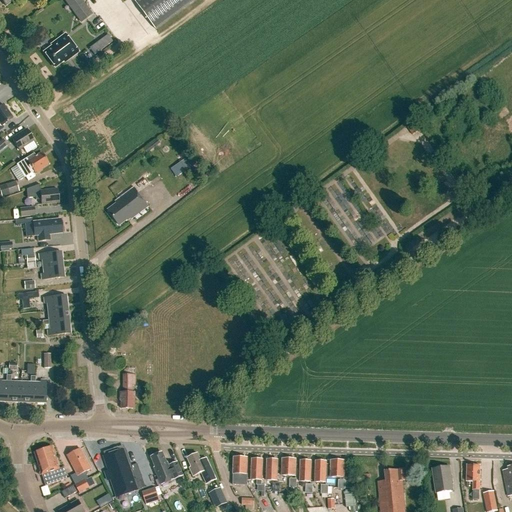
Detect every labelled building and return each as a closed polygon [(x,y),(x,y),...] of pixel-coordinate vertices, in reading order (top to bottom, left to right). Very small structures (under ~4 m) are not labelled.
[(66,0),(82,21),(92,14),(82,0),(66,0)] [(133,0),(134,0),(155,30),(195,0),(133,0)] [(52,47),(44,53),(55,67),(69,56),(70,58),(78,52),(64,34),(50,45),(52,47)] [(1,127),(12,119),(2,105),(0,106),(0,130),(2,129),(1,127)] [(407,128),(412,135),(417,132),(412,124),(407,128)] [(26,129),(11,139),(19,151),(34,141),(26,129)] [(41,170),(49,165),(41,153),(27,162),(26,159),(16,165),(24,177),(33,172),(34,174),(36,173),(36,174),(41,171),(41,170)] [(191,158),(182,164),(185,169),(194,163),(191,158)] [(148,178),(155,185),(161,179),(154,172),(148,178)] [(0,193),(1,197),(19,191),(15,182),(0,187),(0,193)] [(41,205),(59,203),(57,190),(40,192),(39,187),(27,191),(27,198),(36,198),(36,200),(41,200),(41,205)] [(117,206),(109,212),(119,227),(128,220),(130,221),(138,215),(139,216),(149,208),(135,190),(116,204),(117,206)] [(34,208),(20,209),(21,218),(35,217),(34,208)] [(60,220),(32,223),(34,237),(37,237),(37,242),(50,241),(49,235),(62,234),(60,220)] [(61,252),(38,255),(39,261),(41,260),(42,267),(63,265),(61,252)] [(43,274),(40,275),(41,281),(64,278),(63,265),(42,267),(43,274)] [(23,283),(24,291),(35,290),(34,282),(23,283)] [(47,311),(68,309),(66,296),(43,298),(44,304),(46,304),(47,311)] [(48,324),(69,321),(68,309),(47,311),(48,321),(42,321),(42,326),(49,325),(48,324)] [(47,337),(70,334),(69,321),(48,324),(49,325),(49,330),(46,330),(47,337)] [(134,393),(132,393),(132,385),(135,385),(135,376),(124,375),(123,393),(120,393),(120,400),(121,400),(121,408),(134,409),(134,393)] [(7,383),(7,403),(19,403),(20,383),(11,383),(11,376),(6,376),(5,383),(7,383)] [(20,383),(19,403),(32,404),(33,383),(35,383),(35,377),(30,377),(30,383),(20,383)] [(32,404),(45,404),(45,381),(39,381),(39,384),(35,383),(33,383),(32,404)] [(53,448),(36,453),(47,486),(68,479),(64,467),(60,469),(53,448)] [(110,471),(107,472),(110,479),(112,479),(118,496),(145,487),(138,465),(132,466),(126,449),(120,451),(120,449),(116,451),(117,452),(105,456),(110,471)] [(68,457),(77,475),(72,478),(80,494),(92,488),(87,477),(88,476),(87,473),(91,470),(81,450),(68,457)] [(156,467),(162,485),(183,476),(178,462),(169,465),(168,462),(167,462),(163,453),(153,457),(156,467)] [(189,459),(193,468),(191,469),(195,477),(201,474),(206,484),(217,479),(212,469),(209,470),(204,460),(202,461),(199,454),(189,459)] [(234,458),(232,485),(248,486),(248,474),(247,474),(247,459),(234,458)] [(258,486),(257,492),(264,493),(265,486),(261,486),(263,460),(252,460),(251,480),(257,480),(256,486),(258,486)] [(266,481),(271,481),(277,481),(278,461),(267,460),(266,481)] [(282,460),(282,476),(295,477),(296,461),(282,460)] [(300,462),(299,482),(310,483),(311,462),(300,462)] [(316,462),(315,483),(326,483),(327,463),(316,462)] [(331,462),(330,478),(344,479),(345,462),(331,462)] [(473,483),(473,491),(480,491),(480,466),(467,466),(467,483),(473,483)] [(502,472),(507,497),(511,496),(511,466),(508,467),(509,470),(502,472)] [(433,470),(436,494),(453,491),(449,468),(433,470)] [(384,473),(385,482),(378,483),(380,511),(404,511),(402,482),(406,482),(405,471),(384,473)] [(74,486),(61,493),(65,500),(78,493),(74,486)] [(155,488),(142,493),(146,505),(160,501),(155,488)] [(228,504),(221,489),(209,494),(216,509),(228,504)] [(494,492),(483,494),(486,511),(497,511),(494,492)] [(254,499),(242,499),(242,506),(245,506),(245,511),(254,511),(254,499)] [(85,511),(79,501),(60,511),(59,511),(85,511)]
